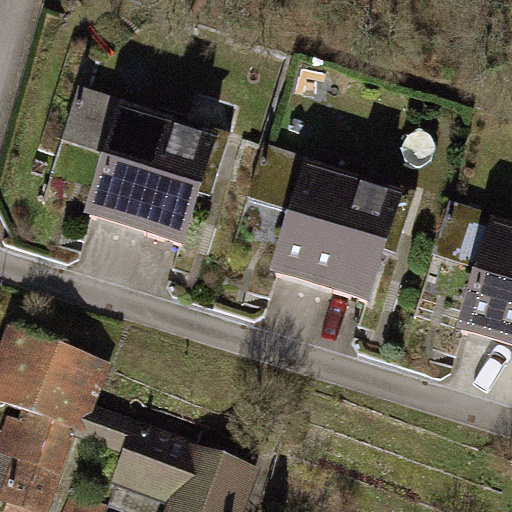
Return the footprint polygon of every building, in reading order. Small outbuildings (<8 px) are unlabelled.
[(226,137),(72,89),(55,143),(99,157),(80,218),(174,247),(192,190),(208,195),(226,137)] [(412,193),(258,145),(241,200),(285,213),(266,274),(360,304),(378,246),(394,251),(412,193)] [(511,223),(442,202),(425,257),(469,270),(450,332),(511,350),(511,223)] [(50,511),(78,435),(88,407),(103,365),(12,333),(0,366),(0,396),(36,409),(3,501),(35,511),(50,511)] [(199,447),(88,407),(78,435),(130,454),(111,505),(108,511),(239,511),(253,474),(197,453),(199,447)] [(86,496),(80,511),(108,511),(111,505),(86,496)]
